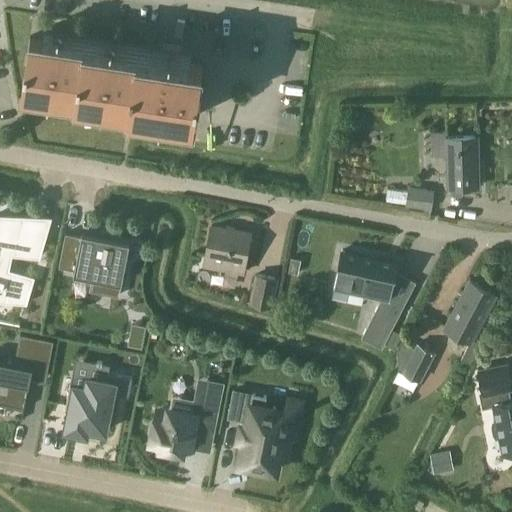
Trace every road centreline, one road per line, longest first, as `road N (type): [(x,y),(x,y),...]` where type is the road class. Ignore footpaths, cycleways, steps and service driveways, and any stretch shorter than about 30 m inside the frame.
road 1 (residential): [(511,239),(0,151)]
road 2 (residential): [(0,459),(246,508)]
road 3 (residential): [(186,0),(306,17)]
